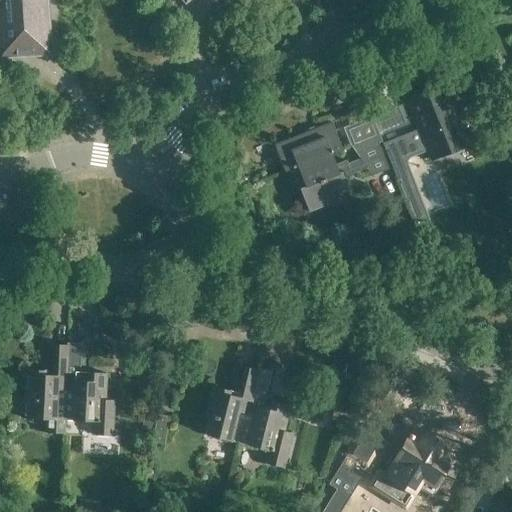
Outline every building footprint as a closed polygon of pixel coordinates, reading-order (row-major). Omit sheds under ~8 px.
[(0,0),(0,54),(47,51),(43,0),(0,0)] [(390,164),(393,173),(413,166),(409,157),(411,156),(408,148),(423,142),(430,159),(465,145),(442,87),(407,101),(419,130),(403,136),(401,131),(386,137),(396,162),(390,164)] [(385,132),(408,121),(400,105),(377,115),(385,132)] [(349,145),(355,154),(377,145),(376,143),(380,142),(372,120),(343,131),(349,145)] [(280,142),(307,212),(328,204),(326,198),(346,190),(339,172),(336,173),(328,153),(340,148),(330,123),(280,142)] [(377,145),(355,154),(370,176),(387,169),(377,145)] [(64,420),(95,421),(95,434),(112,435),(113,400),(106,400),(107,373),(81,372),(82,343),(68,343),(68,345),(64,420)] [(46,432),(64,433),(64,420),(68,345),(54,344),(53,371),(27,370),(25,418),(46,419),(46,432)] [(209,434),(239,442),(257,370),(244,366),(237,392),(212,385),(204,415),(213,417),(209,434)] [(239,442),(268,450),(264,463),(282,467),(291,432),(282,430),(288,405),(263,399),(271,371),(258,367),(257,370),(239,442)] [(331,419),(344,422),(347,406),(335,403),(331,419)] [(152,441),(163,443),(167,415),(156,413),(152,441)] [(449,458),(452,453),(414,429),(411,435),(410,434),(387,471),(388,471),(384,479),(377,474),(369,486),(389,498),(397,486),(410,494),(419,479),(433,487),(450,459),(449,458)]
